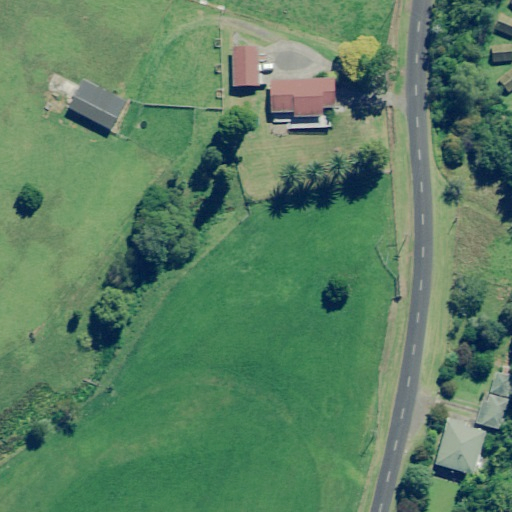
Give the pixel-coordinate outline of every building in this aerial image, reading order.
[(259,88),(260,50),(235,49),(234,88),(259,88)] [(77,86),(54,75),(47,89),(69,100),(77,86)] [(336,111),(335,81),(272,83),(273,115),(293,115),(293,121),(299,121),(300,129),(330,128),(330,116),(330,111),(336,111)] [(125,103),(83,82),(73,101),(116,122),(125,103)] [(511,392),(511,377),(495,373),(490,390),(487,389),(476,424),(500,431),(511,392)] [(486,434),(449,422),(435,466),(473,477),(486,434)]
